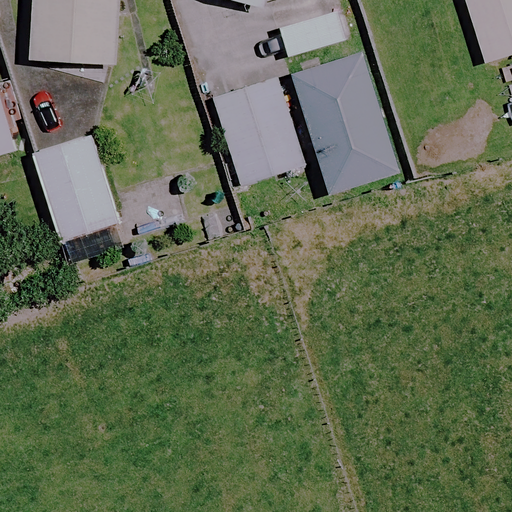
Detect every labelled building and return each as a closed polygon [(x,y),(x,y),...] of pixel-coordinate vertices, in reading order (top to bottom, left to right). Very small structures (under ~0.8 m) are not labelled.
[(38,0),(36,63),(115,67),(117,0),(38,0)] [(271,0),(223,0),(268,12),(271,0)] [(511,58),(511,0),(461,0),(484,68),(511,58)] [(309,168),(283,81),(217,100),(242,188),(309,168)] [(0,158),(18,154),(0,86),(0,158)] [(121,226),(94,138),(34,156),(61,244),(121,226)]
